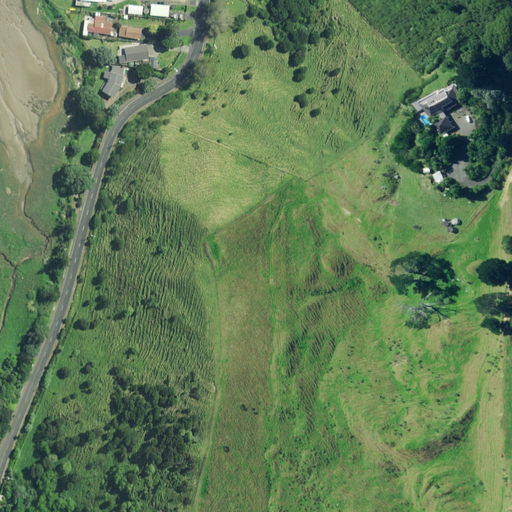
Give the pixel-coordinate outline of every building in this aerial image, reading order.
[(160,6),(149,6),(149,18),(160,18),(160,6)] [(95,17),(94,22),(84,21),(82,36),(87,36),(88,33),(109,35),(111,24),(104,23),(104,18),(95,17)] [(146,30),(120,27),(119,37),(145,40),(146,30)] [(148,60),(146,45),(117,50),(119,64),(148,60)] [(125,68),(113,66),(110,73),(105,71),(102,77),(108,80),(102,93),(114,98),(123,79),(125,68)] [(464,93),(459,85),(444,93),(443,91),(421,104),(425,112),(430,110),(434,117),(446,110),(448,113),(461,106),(460,103),(465,100),(462,94),(464,93)] [(456,129),(450,118),(438,124),(445,135),(456,129)] [(448,182),(444,172),(437,175),(442,185),(448,182)]
